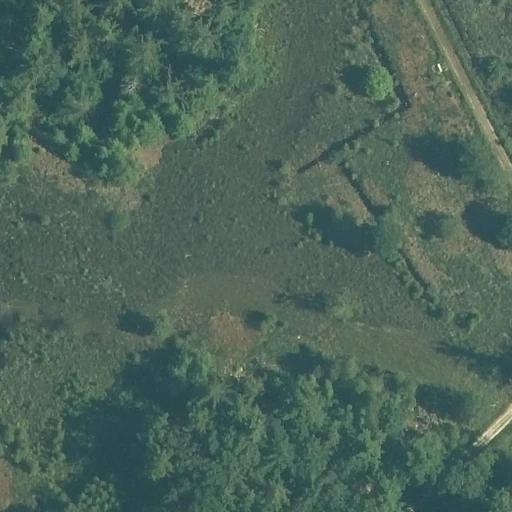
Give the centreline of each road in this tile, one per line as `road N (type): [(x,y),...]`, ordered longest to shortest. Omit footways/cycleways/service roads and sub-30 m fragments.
road 1 (track): [(511,176),(425,0)]
road 2 (track): [(511,423),(422,511)]
